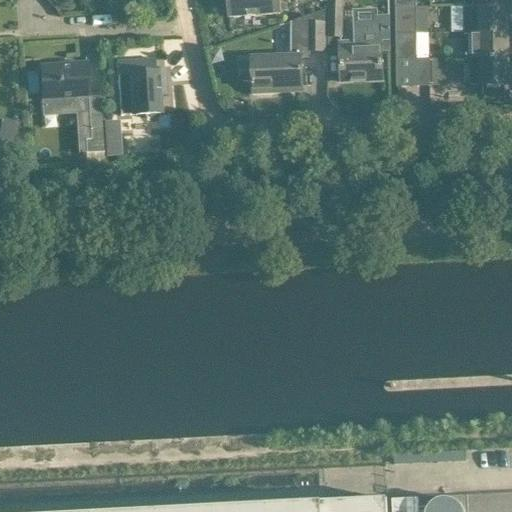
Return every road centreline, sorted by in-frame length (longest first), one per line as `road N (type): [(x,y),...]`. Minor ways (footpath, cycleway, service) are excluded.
road 1 (residential): [(511,113),(231,131),(217,126),(185,22)]
road 2 (residential): [(185,22),(6,20)]
